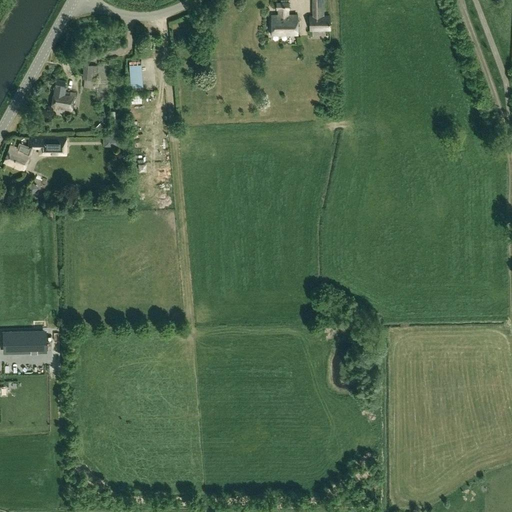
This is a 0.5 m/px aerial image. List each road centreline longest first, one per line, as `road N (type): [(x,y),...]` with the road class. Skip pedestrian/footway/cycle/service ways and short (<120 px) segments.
road 1 (track): [(456,0),(510,161),(511,288)]
road 2 (tertiary): [(0,129),(72,0)]
